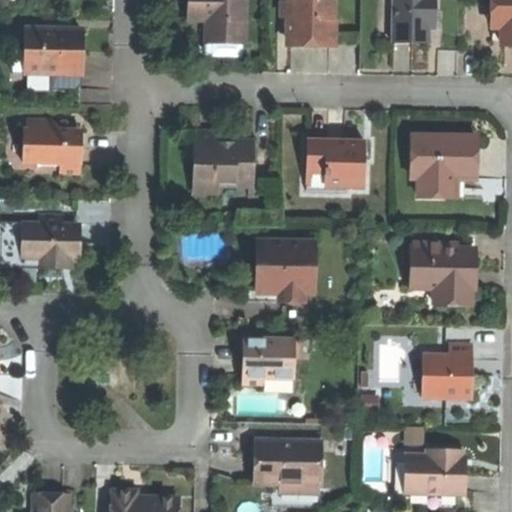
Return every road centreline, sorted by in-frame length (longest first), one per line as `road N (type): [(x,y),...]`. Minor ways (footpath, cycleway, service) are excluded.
road 1 (residential): [(60,316),(46,339),(47,431),(70,447),(165,446),(186,434),(190,339),(182,318),(137,309)]
road 2 (residential): [(131,93),(511,99)]
road 3 (residential): [(137,309),(131,93)]
